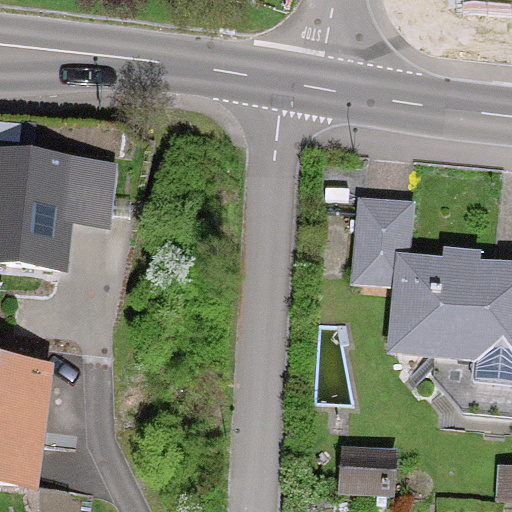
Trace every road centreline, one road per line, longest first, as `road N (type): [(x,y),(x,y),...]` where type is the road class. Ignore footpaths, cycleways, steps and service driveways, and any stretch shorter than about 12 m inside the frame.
road 1 (residential): [(276,78),(251,511)]
road 2 (secondary): [(0,45),(276,78)]
road 3 (secondary): [(323,87),(511,114)]
